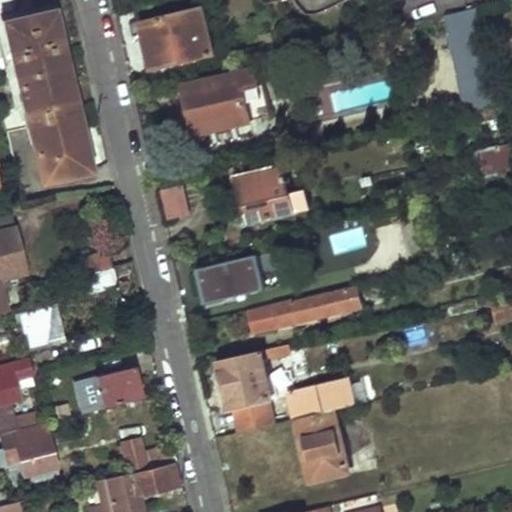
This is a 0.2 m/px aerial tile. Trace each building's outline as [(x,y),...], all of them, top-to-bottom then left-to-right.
[(478,8),(449,14),(469,112),(497,106),(478,8)] [(141,24),(153,71),(214,56),(202,9),(141,24)] [(52,16),(5,27),(41,185),(88,175),(52,16)] [(263,48),(223,57),(226,68),(276,56),(271,36),(261,38),(263,48)] [(257,71),(185,88),(196,135),(211,132),(214,147),(220,146),(218,136),(232,133),(234,143),(240,142),(236,126),(271,118),(266,96),(263,97),(257,71)] [(469,116),(460,118),(463,128),(471,126),(469,116)] [(478,151),(482,178),(503,173),(498,146),(478,151)] [(285,168),(238,180),(249,226),(313,210),(308,190),(292,194),(285,168)] [(12,216),(0,218),(0,314),(7,313),(0,282),(0,279),(25,274),(12,216)] [(107,254),(79,262),(83,278),(112,271),(107,254)] [(259,254),(197,270),(206,305),(268,290),(259,254)] [(112,271),(83,278),(88,296),(117,289),(112,271)] [(293,299),(275,304),(280,328),(342,314),(341,310),(361,306),(357,287),(294,301),(293,299)] [(511,296),(494,301),(499,323),(511,320),(511,296)] [(66,341),(55,303),(18,312),(27,350),(66,341)] [(261,352),(220,362),(219,362),(230,410),(234,409),(240,435),(274,427),(268,401),(272,401),(261,352)] [(0,367),(0,401),(19,397),(16,388),(32,384),(26,361),(0,367)] [(135,369),(75,382),(82,414),(142,401),(135,369)] [(296,421),(335,411),(354,407),(347,380),(289,394),(296,421)] [(10,403),(0,405),(0,432),(1,433),(43,423),(40,414),(14,420),(10,403)] [(296,421),(311,483),(350,473),(335,411),(296,421)] [(1,433),(0,432),(0,442),(3,442),(9,467),(52,457),(45,426),(2,436),(1,433)] [(175,446),(147,452),(151,470),(173,465),(179,464),(175,446)] [(151,470),(97,483),(104,508),(92,511),(144,511),(142,499),(179,491),(173,465),(151,470)] [(23,511),(21,501),(0,506),(0,511),(23,511)]
